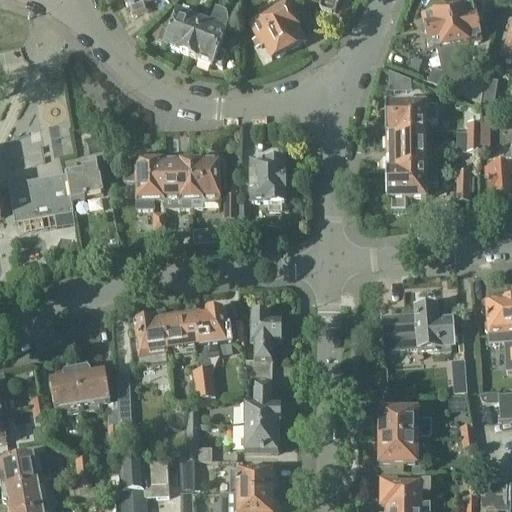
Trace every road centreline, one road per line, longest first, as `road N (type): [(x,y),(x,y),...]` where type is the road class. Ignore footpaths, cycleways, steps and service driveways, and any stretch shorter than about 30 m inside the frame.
road 1 (residential): [(0,342),(129,284),(331,260)]
road 2 (residential): [(56,0),(130,70),(174,98),(219,110),(332,97)]
road 3 (residential): [(325,511),(331,260)]
road 4 (residential): [(331,260),(511,256)]
road 5 (residential): [(331,260),(332,97)]
